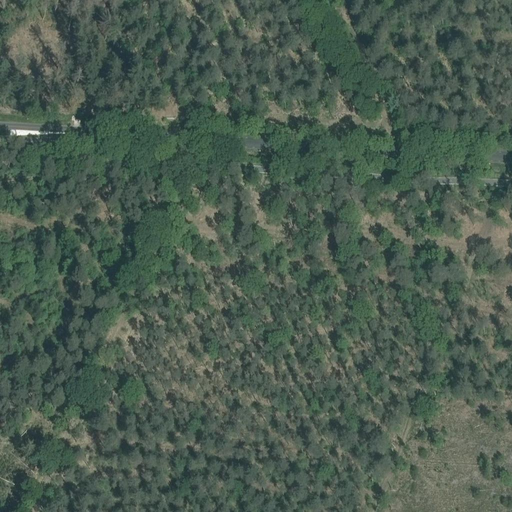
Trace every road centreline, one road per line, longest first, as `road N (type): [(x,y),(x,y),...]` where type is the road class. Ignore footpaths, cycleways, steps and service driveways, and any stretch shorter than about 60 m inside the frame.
road 1 (secondary): [(511,158),(59,132)]
road 2 (track): [(365,511),(507,157)]
road 3 (track): [(31,511),(191,165)]
road 4 (track): [(364,47),(428,147),(511,151)]
road 5 (track): [(511,35),(364,47),(343,12)]
road 6 (track): [(325,24),(415,152)]
